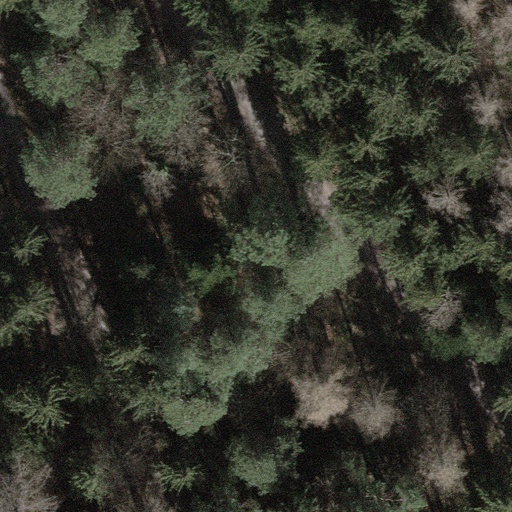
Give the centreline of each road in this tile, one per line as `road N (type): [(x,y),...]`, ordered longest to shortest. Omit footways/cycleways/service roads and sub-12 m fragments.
road 1 (track): [(511,404),(187,0)]
road 2 (track): [(167,511),(0,103)]
